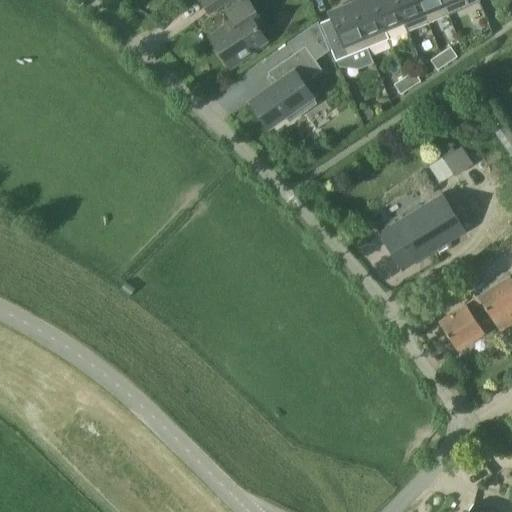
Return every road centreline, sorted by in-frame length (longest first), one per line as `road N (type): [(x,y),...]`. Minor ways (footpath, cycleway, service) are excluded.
road 1 (residential): [(88,0),(348,259),(383,299),(464,427),(392,511)]
road 2 (unclassified): [(243,506),(83,361),(0,309)]
